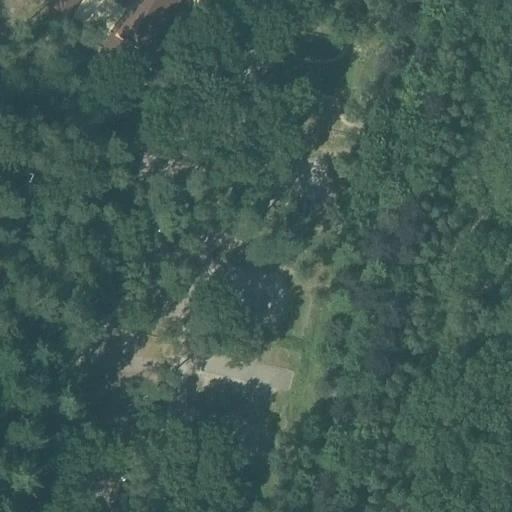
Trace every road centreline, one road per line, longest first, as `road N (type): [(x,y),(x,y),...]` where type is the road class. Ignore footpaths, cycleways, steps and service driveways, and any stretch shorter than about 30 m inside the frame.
road 1 (unknown): [(357,501),(478,18),(396,0)]
road 2 (tertiary): [(311,511),(420,0)]
